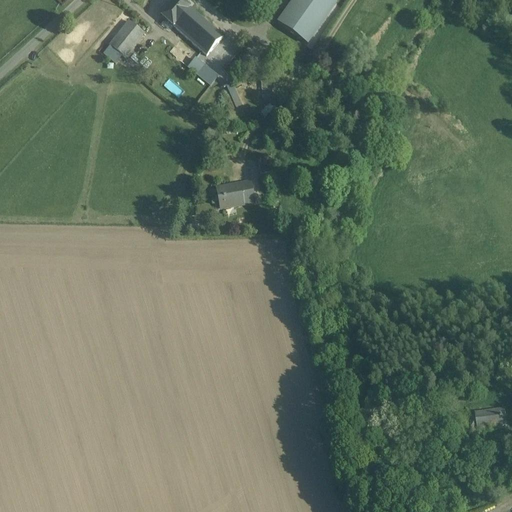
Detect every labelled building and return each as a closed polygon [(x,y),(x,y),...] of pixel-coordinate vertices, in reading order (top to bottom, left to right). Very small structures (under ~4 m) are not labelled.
[(178,0),(177,0),(161,19),(173,30),(173,29),(189,10),(190,9),(178,0)] [(328,0),(294,0),(278,23),(307,45),(336,5),(328,0)] [(189,10),(173,29),(207,58),(223,39),(189,10)] [(144,37),(129,23),(109,47),(123,60),(144,37)] [(170,35),(167,39),(185,58),(189,55),(170,35)] [(218,81),(195,62),(189,69),(212,89),(218,81)] [(396,144),(399,144),(397,150),(406,152),(407,146),(412,148),(419,117),(403,113),(396,144)] [(249,185),(217,191),(221,210),(253,204),(249,185)] [(508,428),(506,409),(470,412),(473,432),(508,428)]
